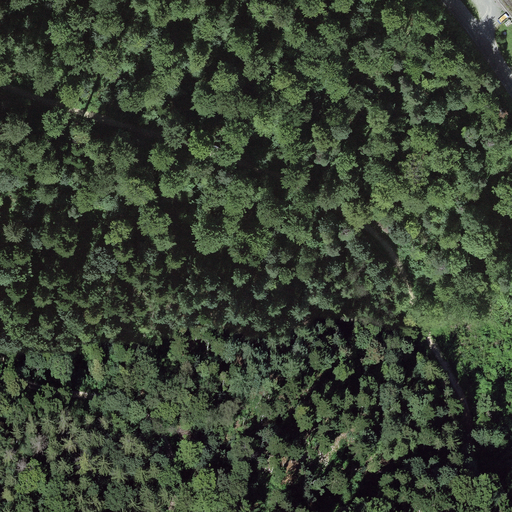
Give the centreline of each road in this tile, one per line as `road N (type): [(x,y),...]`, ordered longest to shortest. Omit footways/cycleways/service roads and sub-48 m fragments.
road 1 (track): [(173,139),(288,181),(371,229),(393,252),(456,376),(469,415),(471,465),(511,507)]
road 2 (track): [(0,158),(309,297),(348,363),(351,439)]
road 3 (track): [(0,287),(142,305)]
road 4 (track): [(131,405),(0,373)]
